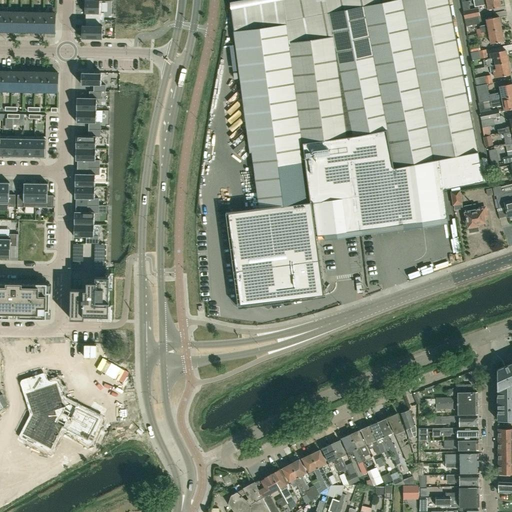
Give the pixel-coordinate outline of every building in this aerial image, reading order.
[(447,0),(392,0),(328,13),(333,36),(289,42),(286,24),(234,31),(250,152),(252,152),(260,209),(311,202),(302,142),(352,135),(352,136),(387,129),(394,167),(440,158),(477,151),(447,0)] [(499,0),(473,0),(475,6),(487,4),(488,9),(501,7),(499,0)] [(102,13),(102,1),(85,1),(85,13),(86,13),(86,19),(104,20),(104,13),(102,13)] [(480,16),(480,15),(478,9),(463,12),(465,19),(478,17),(480,16)] [(0,11),(0,31),(9,31),(9,12),(0,11)] [(9,12),(9,31),(20,32),(21,12),(9,12)] [(21,12),(20,32),(32,32),(32,12),(21,12)] [(44,13),(32,12),(32,32),(43,32),(44,13)] [(55,13),(44,13),(43,32),(55,32),(55,13)] [(476,30),(477,33),(484,32),(501,28),(499,16),(486,19),(487,25),(479,26),(480,29),(476,30)] [(478,17),(465,19),(466,27),(480,24),(478,17)] [(104,20),(86,19),(86,26),(82,26),(82,38),(102,38),(102,26),(100,26),(100,20),(104,20)] [(501,28),(484,32),(489,31),(491,43),(504,41),(501,28)] [(486,50),(479,51),(481,58),(487,57),(486,50)] [(506,50),(490,53),(491,58),(492,65),(495,65),(508,62),(506,50)] [(491,58),(483,60),(485,67),(492,65),(491,58)] [(492,65),(493,69),(494,78),(511,74),(508,62),(495,65),(492,65)] [(12,72),(1,71),(0,91),(12,91),(12,72)] [(23,91),(23,72),(12,72),(12,91),(23,91)] [(23,72),(23,91),(34,91),(35,72),(23,72)] [(46,92),(46,72),(35,72),(34,91),(46,92)] [(46,72),(46,92),(58,92),(58,73),(46,72)] [(94,85),(94,91),(101,91),(106,92),(106,84),(102,84),(102,72),(82,72),(82,84),(94,85)] [(485,76),(475,78),(476,86),(486,84),(492,83),(491,75),(485,76)] [(489,94),(490,100),(490,101),(511,95),(511,83),(499,86),(501,92),(489,94)] [(476,86),(479,102),(484,101),(490,100),(489,94),(487,84),(486,84),(476,86)] [(101,99),(101,91),(94,91),(89,91),(89,97),(77,97),(77,110),(96,110),(97,98),(101,99)] [(511,95),(490,101),(491,107),(503,105),(504,110),(511,108),(511,95)] [(478,102),(482,120),(493,117),(502,116),(500,109),(498,110),(498,109),(492,110),(490,107),(485,108),(484,101),(479,102),(478,102)] [(88,123),(88,129),(100,129),(100,122),(96,122),(96,110),(77,110),(76,122),(88,123)] [(495,125),(493,117),(482,120),(483,127),(495,125)] [(497,129),(498,134),(511,130),(511,118),(510,119),(511,126),(506,127),(506,128),(497,129)] [(100,137),(100,129),(88,129),(88,135),(76,135),(76,148),(96,148),(96,136),(100,137)] [(306,162),(311,202),(260,209),(228,213),(240,305),(323,294),(316,236),(370,228),(448,218),(444,190),(440,158),(394,167),(387,129),(352,136),(352,135),(302,142),(306,162)] [(511,130),(498,134),(511,131),(511,137),(504,139),(506,145),(511,143),(511,130)] [(2,156),(13,156),(13,136),(2,135),(2,156)] [(24,136),(13,136),(13,156),(23,156),(24,136)] [(34,157),(35,136),(24,136),(23,156),(34,157)] [(35,136),(34,157),(46,157),(46,136),(35,136)] [(491,136),(484,137),(485,146),(493,145),(491,136)] [(88,167),(100,167),(100,160),(95,160),(96,148),(76,148),(76,160),(88,161),(88,167)] [(511,162),(511,155),(503,157),(504,164),(511,162)] [(75,173),(75,186),(95,186),(95,174),(99,175),(100,167),(88,167),(87,173),(75,173)] [(0,203),(8,204),(8,207),(15,207),(15,195),(9,195),(10,183),(0,182),(0,203)] [(36,183),(24,183),(24,195),(18,195),(18,207),(35,207),(36,183)] [(36,183),(35,207),(53,207),(54,195),(48,195),(48,183),(36,183)] [(95,186),(75,186),(75,198),(87,199),(87,205),(99,205),(99,198),(95,198),(95,186)] [(511,214),(511,191),(503,193),(500,186),(493,188),(494,196),(496,196),(499,209),(504,207),(504,209),(506,209),(507,216),(511,214)] [(470,191),(472,200),(485,197),(483,188),(470,191)] [(459,190),(451,192),(454,209),(462,208),(459,190)] [(463,206),(464,211),(466,211),(470,232),(478,231),(477,223),(485,221),(484,217),(488,217),(486,207),(476,209),(475,204),(463,206)] [(74,211),(74,224),(94,224),(94,212),(99,213),(99,205),(87,205),(87,211),(74,211)] [(86,237),(86,243),(98,243),(98,236),(94,236),(94,224),(74,224),(74,236),(86,237)] [(0,235),(0,257),(10,258),(10,246),(16,246),(17,234),(10,234),(10,236),(0,235)] [(337,275),(374,268),(369,244),(332,251),(337,275)] [(71,289),(70,319),(85,319),(85,315),(98,315),(109,316),(110,304),(110,301),(109,301),(109,288),(110,277),(107,277),(96,277),(95,282),(87,281),(87,289),(85,289),(71,289)] [(0,317),(46,318),(46,310),(49,310),(50,292),(47,292),(47,284),(0,282),(0,317)] [(511,362),(497,369),(498,421),(511,420),(511,362)] [(66,402),(58,379),(36,386),(44,411),(32,434),(53,445),(64,423),(90,436),(100,415),(72,401),(66,402)] [(436,404),(477,403),(477,392),(471,392),(471,384),(458,384),(458,392),(458,398),(436,398),(436,400),(425,400),(425,404),(428,404),(436,404)] [(413,395),(417,404),(421,402),(418,393),(413,395)] [(2,394),(0,395),(0,409),(3,408),(3,407),(8,404),(2,394)] [(458,414),(477,414),(477,403),(436,404),(436,409),(458,408),(458,414)] [(406,429),(410,427),(414,436),(416,435),(416,431),(416,427),(415,425),(410,410),(407,411),(407,410),(402,412),(403,413),(400,414),(406,429)] [(409,445),(406,446),(402,438),(405,437),(402,430),(404,429),(397,414),(388,418),(406,460),(411,458),(409,454),(411,453),(409,445)] [(438,416),(434,416),(434,423),(450,422),(449,421),(460,421),(460,426),(478,426),(478,416),(460,416),(443,416),(438,416)] [(390,440),(388,435),(392,433),(386,419),(378,422),(394,461),(399,459),(391,440),(390,440)] [(378,422),(369,426),(381,454),(386,452),(390,461),(394,460),(384,437),(378,422)] [(381,454),(369,426),(361,430),(369,449),(374,448),(377,455),(381,454)] [(458,433),(458,438),(478,437),(478,428),(442,428),(442,433),(458,433)] [(511,428),(498,428),(498,440),(511,439),(511,428)] [(366,460),(363,453),(368,451),(365,444),(359,430),(350,434),(356,448),(362,461),(366,460)] [(356,448),(350,434),(341,438),(347,452),(352,450),(358,463),(362,461),(356,448)] [(459,450),(478,449),(478,439),(443,440),(444,448),(459,447),(459,450)] [(511,439),(498,440),(498,451),(511,450),(511,439)] [(332,444),(331,445),(337,458),(343,471),(347,469),(342,456),(346,454),(340,440),(336,442),(334,442),(332,443),(332,444)] [(337,458),(331,445),(330,445),(329,444),(327,445),(326,446),(322,448),(329,462),(333,460),(339,473),(343,471),(337,458)] [(332,485),(328,478),(322,465),(326,463),(320,450),(315,452),(314,451),(312,452),(312,453),(311,454),(328,487),(332,485)] [(511,462),(511,450),(498,451),(498,463),(511,462)] [(478,462),(478,453),(460,453),(456,453),(455,459),(446,459),(446,463),(478,462)] [(321,486),(316,488),(319,494),(328,487),(311,454),(310,454),(309,454),(306,455),(306,456),(302,458),(308,472),(313,469),(316,476),(316,477),(321,486)] [(302,475),(306,473),(299,459),(290,464),(305,491),(309,489),(302,475)] [(460,468),(460,472),(478,472),(478,462),(446,463),(446,468),(460,468)] [(511,462),(498,463),(498,474),(511,473),(511,462)] [(289,482),(294,479),(302,493),(305,491),(290,464),(282,468),(289,482)] [(371,470),(367,472),(367,473),(371,481),(372,484),(377,484),(383,482),(383,481),(381,477),(376,467),(371,470)] [(418,475),(418,467),(410,470),(413,476),(415,481),(419,479),(417,475),(418,475)] [(274,472),(272,474),(280,488),(288,503),(294,499),(289,491),(288,484),(280,469),(278,470),(278,469),(274,471),(274,472)] [(350,484),(347,479),(346,477),(344,473),(340,475),(344,484),(350,484)] [(347,479),(350,484),(359,480),(356,473),(346,477),(347,479)] [(389,473),(381,477),(383,481),(383,482),(384,484),(393,480),(391,476),(389,473)] [(265,500),(271,511),(278,511),(269,494),(280,488),(272,474),(270,475),(270,474),(265,476),(265,477),(255,483),(265,500)] [(460,485),(479,485),(478,474),(446,475),(447,479),(449,479),(449,483),(460,483),(460,485)] [(416,484),(415,481),(413,476),(403,480),(404,484),(416,484)] [(255,483),(255,482),(231,495),(229,503),(235,511),(244,511),(271,511),(265,500),(255,483)] [(511,482),(499,482),(499,492),(511,492),(511,482)] [(331,486),(327,494),(327,495),(333,497),(335,493),(341,495),(341,493),(344,486),(331,485),(331,486)] [(306,494),(307,495),(310,501),(319,494),(316,488),(315,486),(309,489),(305,491),(306,494)] [(419,486),(403,486),(403,498),(419,498),(419,497),(419,486)] [(479,497),(479,487),(459,487),(459,493),(446,493),(446,497),(479,497)] [(341,495),(339,501),(335,511),(340,511),(346,495),(341,493),(341,495)] [(303,496),(302,496),(306,504),(308,502),(310,501),(307,495),(306,494),(303,496)] [(436,497),(436,506),(451,506),(451,507),(459,507),(459,506),(479,506),(479,497),(446,497),(444,497),(436,497)] [(331,511),(335,511),(339,501),(333,499),(329,510),(331,511)] [(310,511),(309,511),(320,511),(324,502),(320,501),(315,511),(310,511)]
